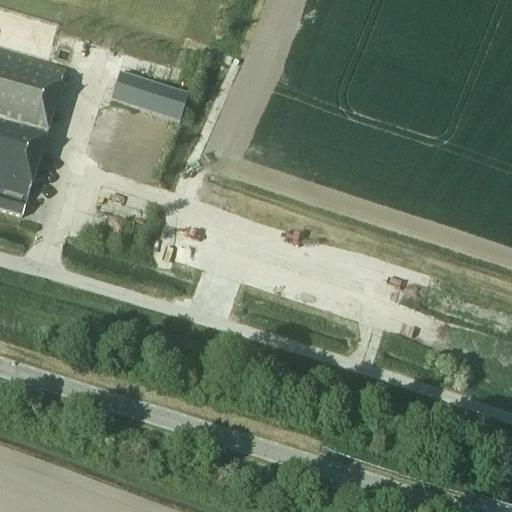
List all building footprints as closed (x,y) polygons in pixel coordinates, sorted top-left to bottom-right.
[(74,0),(69,19),(168,45),(179,0),(74,0)] [(0,196),(27,204),(65,74),(0,54),(0,196)] [(110,104),(179,126),(188,99),(119,77),(110,104)] [(0,213),(22,220),(26,205),(0,197),(0,213)] [(245,227),(244,244),(276,257),(289,258),(303,264),(315,264),(324,243),(285,227),(290,228),(279,223),(272,223),(262,218),(249,218),(245,227)]
